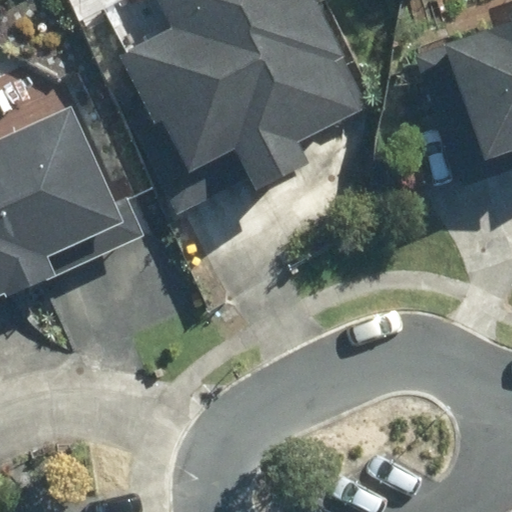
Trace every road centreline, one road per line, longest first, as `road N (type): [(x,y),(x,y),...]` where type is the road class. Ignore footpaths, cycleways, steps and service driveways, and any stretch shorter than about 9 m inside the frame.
road 1 (residential): [(221,448),(269,397),(372,359),(420,358),(511,392)]
road 2 (residential): [(0,422),(86,401),(158,416),(221,448)]
